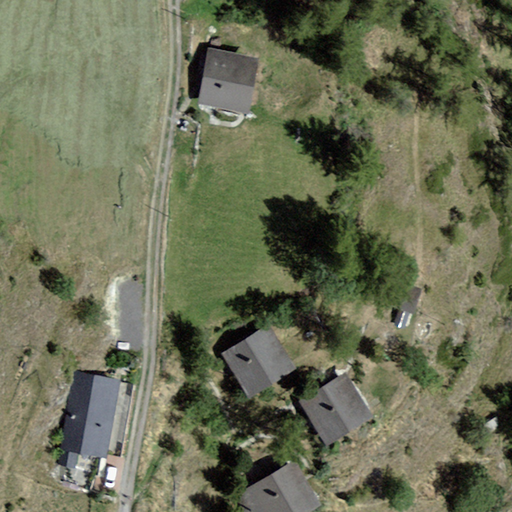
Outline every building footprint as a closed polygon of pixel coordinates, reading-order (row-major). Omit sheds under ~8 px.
[(269,63),(215,53),(205,104),(259,114),(269,63)] [(281,334),(233,362),(255,399),(302,371),(281,334)] [(112,460),(122,382),(76,376),(66,454),(112,460)] [(383,421),(359,382),(316,408),(340,447),(383,421)] [(301,461),(253,490),(265,511),(318,511),(329,506),(301,461)]
